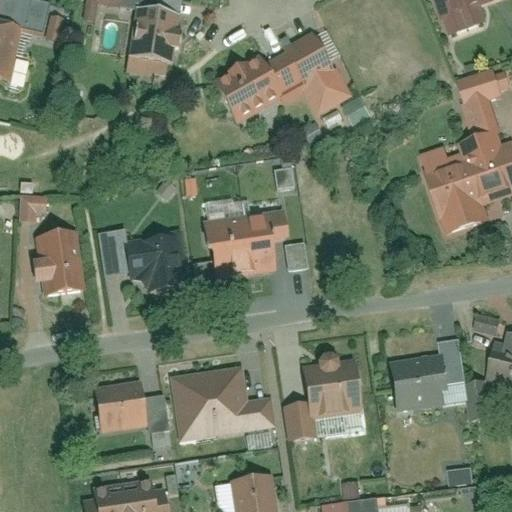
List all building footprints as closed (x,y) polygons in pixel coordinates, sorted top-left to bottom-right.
[(0,0),(0,82),(11,85),(19,52),(6,49),(11,27),(27,31),(34,1),(27,0),(0,0)] [(110,53),(162,66),(170,33),(157,30),(164,0),(100,0),(99,7),(120,12),(110,53)] [(421,0),(428,15),(467,0),(421,0)] [(220,121),(317,68),(297,32),(249,58),(243,47),(194,74),(220,121)] [(442,80),(454,108),(495,89),(483,62),(442,80)] [(411,162),(429,233),(479,221),(475,205),(511,195),(511,144),(510,136),(485,142),(482,126),(445,135),(449,153),(411,162)] [(249,274),(273,270),(267,224),(298,219),(291,173),(242,180),(249,223),(204,229),(206,246),(212,252),(216,283),(249,277),(249,274)] [(32,226),(33,216),(44,217),(45,201),(19,199),(17,225),(32,226)] [(486,206),(487,221),(504,220),(503,205),(486,206)] [(30,284),(32,296),(74,291),(66,223),(20,227),(24,260),(16,261),(19,285),(30,284)] [(149,290),(149,295),(180,291),(176,258),(165,259),(163,245),(125,251),(130,281),(135,281),(149,290)] [(283,250),(286,269),(305,265),(301,247),(283,250)] [(476,317),(472,334),(495,340),(499,323),(476,317)] [(511,338),(500,336),(497,345),(484,342),(473,386),(511,395),(511,338)] [(381,366),(387,413),(445,406),(439,359),(381,366)] [(350,363),(288,371),(295,424),(357,416),(350,363)] [(156,380),(168,447),(265,430),(260,397),(236,401),(230,368),(156,380)] [(86,394),(94,434),(141,426),(133,385),(86,394)] [(470,471),(446,474),(448,490),(472,487),(470,471)] [(224,511),(271,511),(268,483),(222,488),(224,511)] [(74,503),(74,511),(156,511),(155,496),(145,497),(144,487),(81,493),(82,503),(74,503)]
